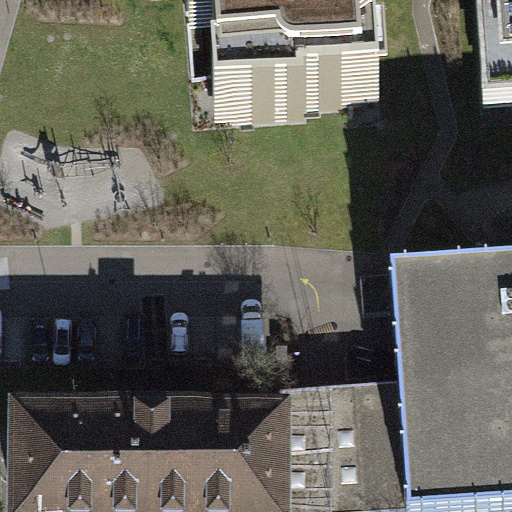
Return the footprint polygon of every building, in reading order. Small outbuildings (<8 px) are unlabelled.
[(344,108),(362,107),(359,60),(371,60),(370,36),(371,36),(369,0),(188,0),(189,11),(195,10),(195,7),(224,5),(226,26),(212,27),(214,58),(217,58),(218,80),(231,80),(233,125),(252,124),(252,126),(305,123),(305,113),(344,111),(344,108)] [(511,0),(477,0),(483,89),(511,86),(511,0)] [(369,417),(375,505),(407,503),(407,511),(511,511),(511,271),(392,279),(399,387),(399,397),(387,398),(389,416),(369,417)] [(390,279),(362,281),(364,317),(392,316),(390,279)] [(399,397),(399,387),(329,392),(281,397),(281,419),(280,511),(407,511),(407,503),(375,505),(369,417),(389,416),(387,398),(399,397)] [(280,511),(281,419),(21,418),(20,511),(280,511)]
